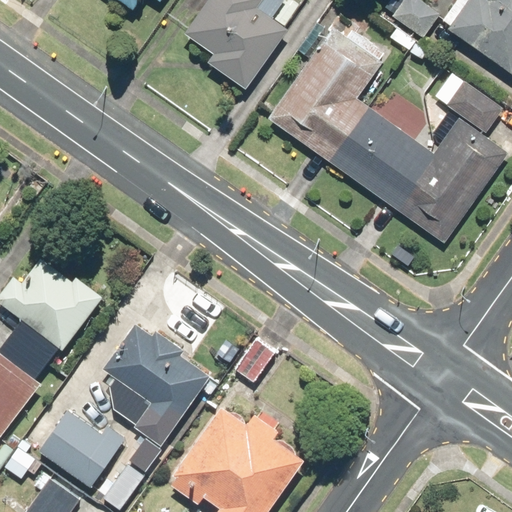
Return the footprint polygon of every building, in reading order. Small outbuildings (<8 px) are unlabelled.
[(115,0),(130,11),(137,0),(155,0),(159,3),(161,0),(115,0)] [(204,0),(182,31),(211,52),(205,61),(243,88),(285,28),(283,27),(297,7),(286,0),(204,0)] [(406,0),(385,0),(379,10),(422,38),(435,18),(406,0)] [(449,23),(445,28),(510,74),(511,70),(511,0),(451,0),(440,17),(449,23)] [(332,26),(267,116),(442,242),(506,153),(457,118),(432,152),(355,97),(387,52),(352,27),(345,36),(332,26)] [(464,78),(445,102),(483,133),(502,109),(464,78)] [(48,361),(58,347),(61,350),(101,295),(75,276),(71,281),(39,257),(22,280),(13,273),(0,291),(0,305),(20,320),(0,346),(0,355),(36,383),(48,391),(62,372),(48,361)] [(132,323),(101,369),(148,401),(130,427),(161,448),(214,369),(155,330),(151,336),(132,323)] [(0,431),(36,383),(0,355),(0,431)] [(248,424),(219,404),(165,482),(196,503),(201,495),(218,506),(213,511),(265,511),(301,460),(290,453),(294,447),(280,437),(276,442),(271,439),(276,431),(254,415),(248,424)] [(64,409),(36,452),(90,487),(123,437),(106,425),(101,433),(64,409)] [(35,459),(18,446),(3,465),(21,479),(35,459)] [(50,476),(24,511),(70,511),(80,498),(50,476)]
